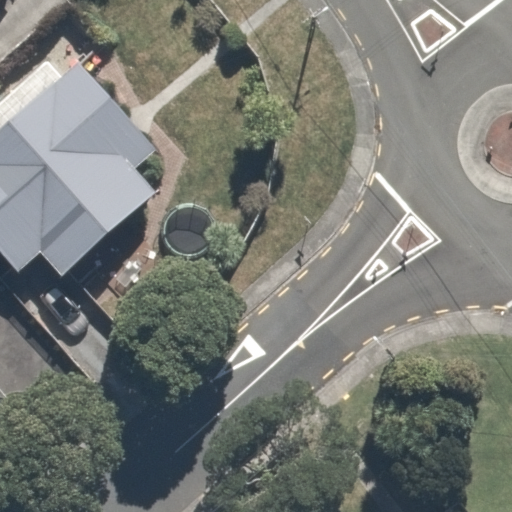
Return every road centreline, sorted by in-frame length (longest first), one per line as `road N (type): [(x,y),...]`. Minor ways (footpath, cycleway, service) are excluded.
road 1 (residential): [(448,207),(107,511)]
road 2 (residential): [(448,207),(422,149),(438,88),(460,65)]
